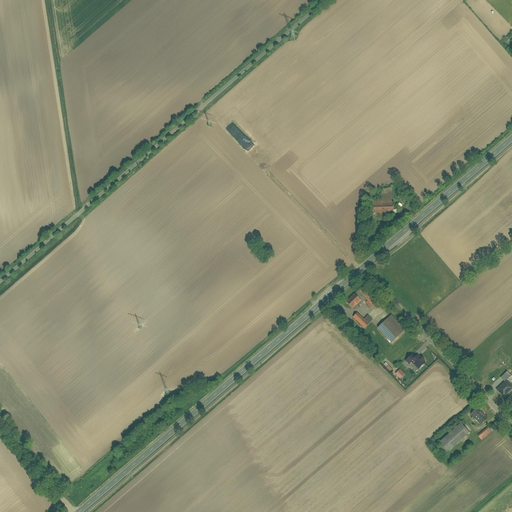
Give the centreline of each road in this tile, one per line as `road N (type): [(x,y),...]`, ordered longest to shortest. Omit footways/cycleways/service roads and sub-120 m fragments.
road 1 (unclassified): [(328,0),(0,283)]
road 2 (secondary): [(362,269),(79,511)]
road 3 (residential): [(362,269),(511,425)]
road 4 (secondary): [(511,139),(362,269)]
